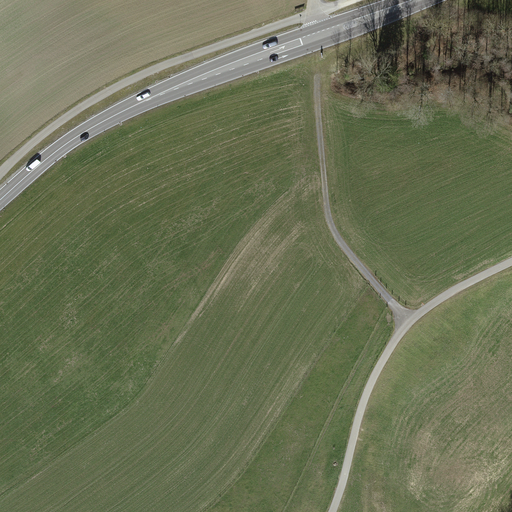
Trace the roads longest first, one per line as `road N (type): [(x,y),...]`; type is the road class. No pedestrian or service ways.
road 1 (secondary): [(0,200),(48,156),(120,112),(315,38)]
road 2 (track): [(333,511),(396,330),(417,306),(511,254)]
road 3 (track): [(405,320),(333,234),(315,83)]
